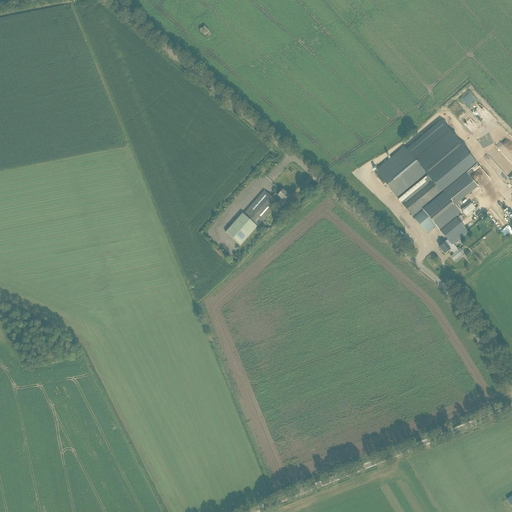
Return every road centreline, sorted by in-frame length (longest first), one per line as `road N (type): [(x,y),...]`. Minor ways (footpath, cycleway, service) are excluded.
road 1 (unclassified): [(511,392),(444,286),(106,0)]
road 2 (unclassified): [(252,511),(511,407)]
